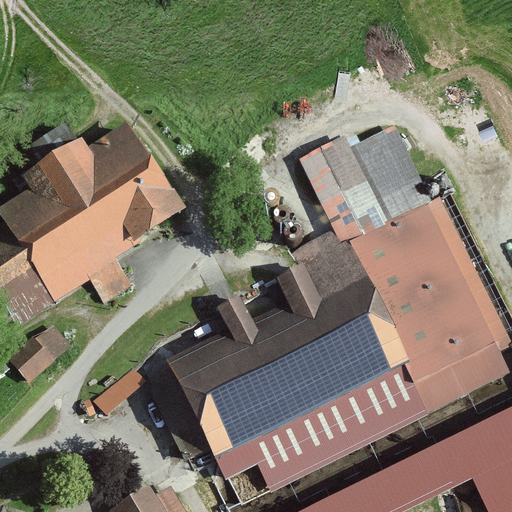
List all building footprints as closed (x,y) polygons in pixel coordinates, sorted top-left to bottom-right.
[(183,219),(124,129),(86,154),(80,145),(75,148),(63,129),(13,162),(24,180),(20,183),(28,194),(0,211),(0,306),(18,334),(89,287),(102,308),(131,288),(115,263),(183,219)] [(275,462),(281,474),(313,473),(507,377),(496,354),(511,346),(511,337),(443,199),(426,207),(390,133),(351,153),(344,139),(296,163),(332,234),(292,254),(301,272),(275,285),(285,306),(249,324),(237,302),(214,314),(225,336),(163,367),(169,379),(145,391),(182,466),(208,453),(214,465),(247,448),(258,471),(275,462)] [(278,215),(279,212),(280,209),(280,206),(278,204),(276,202),(273,200),(270,200),(268,201),(265,203),(264,205),(263,207),(263,210),(263,213),(265,215),(267,217),(270,217),(273,217),(276,216),(278,215)] [(289,230),(290,227),(291,225),(290,222),(289,219),(287,217),(284,216),(281,216),(279,216),(276,218),(275,220),(274,223),(274,225),(274,228),(276,230),(278,232),(281,233),(284,233),(286,232),(289,230)] [(300,245),(301,243),(302,240),(301,237),(300,234),(298,232),(295,231),(292,231),(290,232),(287,233),(286,235),(285,238),(285,241),(285,243),(287,246),(289,247),(292,248),(295,248),(297,247),(300,245)] [(33,347),(29,343),(6,365),(30,389),(70,352),(50,331),(33,347)] [(131,369),(91,401),(105,417),(144,386),(131,369)] [(489,511),(511,511),(511,409),(300,511),(401,511),(473,478),(489,511)] [(163,511),(156,499),(151,491),(117,511),(163,511)] [(181,511),(169,491),(156,499),(163,511),(181,511)]
